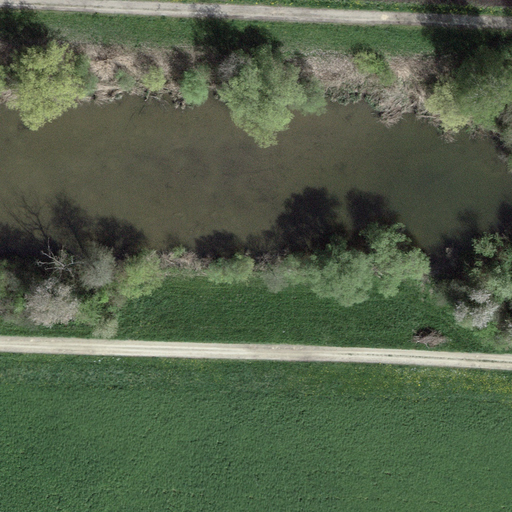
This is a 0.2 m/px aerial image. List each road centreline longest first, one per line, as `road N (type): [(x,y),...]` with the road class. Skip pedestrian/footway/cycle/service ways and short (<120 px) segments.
road 1 (track): [(0,0),(511,24)]
road 2 (track): [(511,370),(0,347)]
